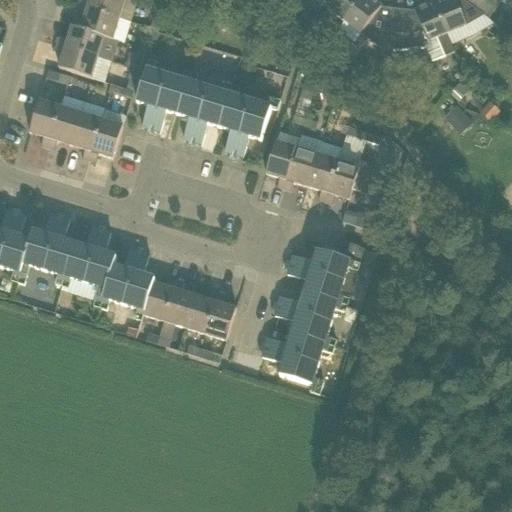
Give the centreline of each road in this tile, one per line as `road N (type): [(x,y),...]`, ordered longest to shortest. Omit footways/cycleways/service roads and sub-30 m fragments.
road 1 (track): [(321,511),(428,174)]
road 2 (residential): [(132,211),(162,184),(260,214),(258,254),(244,259),(157,237)]
road 3 (residential): [(132,211),(9,181),(0,172)]
road 4 (track): [(511,269),(428,174)]
